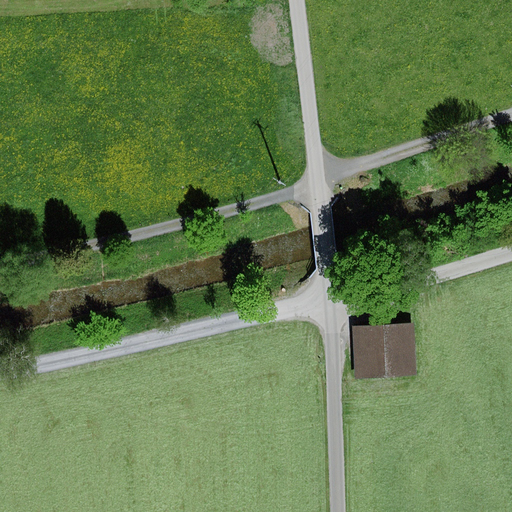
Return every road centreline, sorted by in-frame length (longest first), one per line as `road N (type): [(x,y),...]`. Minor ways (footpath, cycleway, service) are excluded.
road 1 (track): [(0,268),(316,187),(511,118)]
road 2 (track): [(511,263),(0,378)]
road 3 (unclassified): [(294,0),(327,307),(335,511)]
